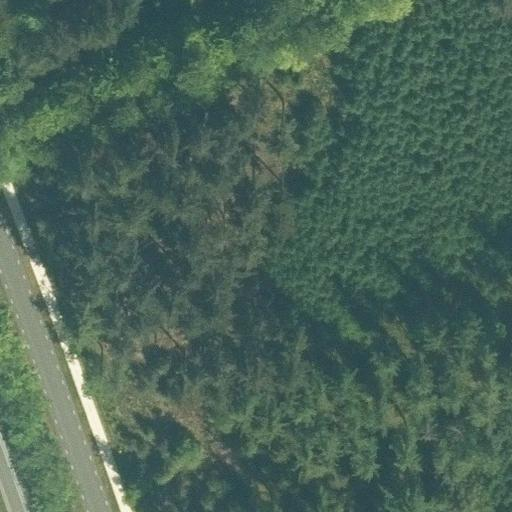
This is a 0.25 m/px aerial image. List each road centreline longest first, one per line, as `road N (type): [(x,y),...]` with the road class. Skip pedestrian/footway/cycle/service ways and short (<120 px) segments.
road 1 (track): [(309,0),(0,132)]
road 2 (tertiary): [(97,511),(0,245)]
